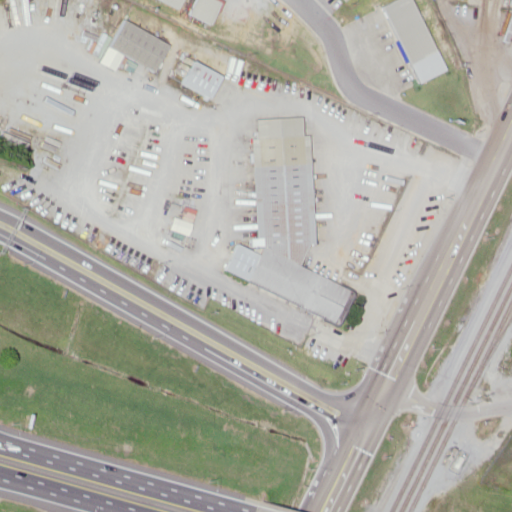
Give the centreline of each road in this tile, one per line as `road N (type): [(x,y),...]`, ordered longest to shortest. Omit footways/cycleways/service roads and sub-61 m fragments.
road 1 (primary): [(371,421),(0,211)]
road 2 (primary): [(0,230),(362,440)]
road 3 (primary): [(362,440),(511,126)]
road 4 (motorway): [(236,511),(0,444)]
road 5 (motorway): [(0,471),(132,511)]
road 6 (residential): [(387,389),(452,412),(511,403)]
